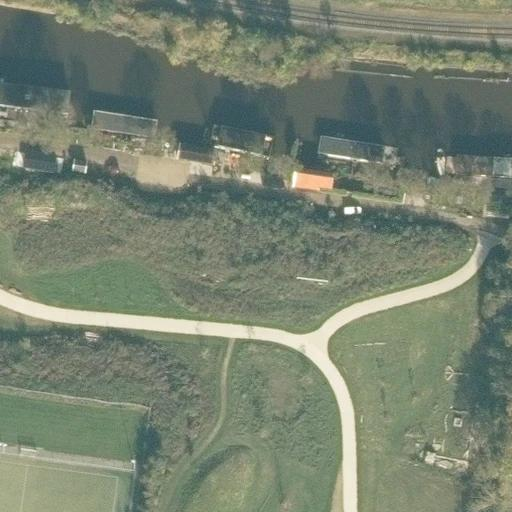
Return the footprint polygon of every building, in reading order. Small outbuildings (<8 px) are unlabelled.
[(66,89),(0,82),(0,116),(62,123),(66,89)] [(158,122),(94,112),(91,129),(155,139),(158,122)] [(287,140),(214,130),(211,149),(285,159),(287,140)] [(376,149),(315,140),(312,161),(372,170),(376,149)] [(194,149),(192,166),(205,168),(207,151),(194,149)] [(28,167),(30,155),(18,153),(16,166),(28,167)] [(455,175),(511,180),(511,157),(457,153),(455,175)] [(63,160),(30,155),(28,172),(61,176),(63,160)] [(87,165),(75,163),(73,173),(85,175),(87,165)] [(333,176),(296,170),(293,189),(318,193),(318,190),(332,191),(333,176)] [(394,188),(379,185),(377,198),(392,200),(394,188)]
